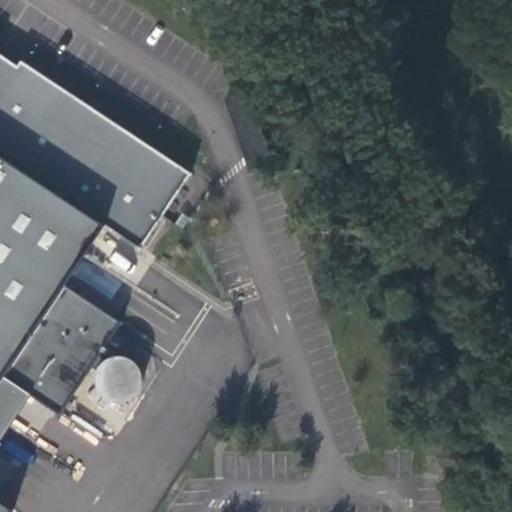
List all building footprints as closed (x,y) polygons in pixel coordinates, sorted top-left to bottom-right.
[(16,58),(0,47),(0,56),(12,64),(16,58)] [(186,171),(16,58),(12,64),(0,56),(0,511),(4,511),(9,506),(0,500),(0,374),(26,392),(25,393),(55,413),(117,320),(60,282),(99,224),(135,247),(186,171)] [(240,92),(222,97),(247,169),(265,163),(240,92)] [(116,354),(112,353),(108,354),(104,355),(101,357),(98,359),(96,361),(93,365),(91,368),(90,372),(89,375),(90,379),(90,383),(91,386),(93,390),(96,393),(98,395),(101,398),(105,399),(109,401),(112,401),(116,400),(120,400),(123,399),(127,397),(129,394),(132,391),(134,388),(136,384),(137,381),(137,377),(136,373),(135,370),(134,366),(132,363),(130,360),(127,358),(123,356),(119,354),(116,354)] [(0,431),(25,393),(26,392),(0,374),(0,431)]
